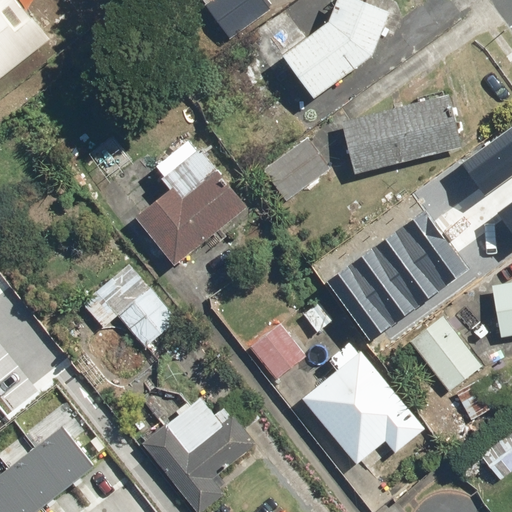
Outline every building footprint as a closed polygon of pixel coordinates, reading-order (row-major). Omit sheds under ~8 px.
[(0,0),(0,74),(49,36),(21,0),(0,0)] [(211,0),(211,1),(236,37),(273,11),(264,0),(211,0)] [(379,53),(394,8),(369,0),(343,0),(336,20),(293,52),(323,93),(379,53)] [(347,123),(358,169),(464,144),(453,98),(347,123)] [(197,139),(163,166),(179,187),(142,216),(180,264),(252,207),(213,159),(197,139)] [(267,171),(287,199),(331,168),(311,139),(267,171)] [(511,179),(511,154),(503,143),(446,187),(497,252),(511,240),(511,187),(508,183),(511,179)] [(439,303),(471,281),(455,258),(423,280),(439,303)] [(122,313),(148,346),(181,320),(136,263),(106,287),(82,304),(100,329),(122,313)] [(511,283),(496,287),(504,333),(511,331),(511,283)] [(484,365),(445,316),(413,341),(452,389),(484,365)] [(285,325),(255,346),(278,378),(308,357),(285,325)] [(429,425),(366,350),(336,375),(337,376),(307,398),(357,463),(389,439),(399,451),(429,425)] [(507,402),(491,374),(460,392),(476,420),(507,402)] [(205,511),(229,493),(216,478),(259,442),(236,415),(226,423),(204,397),(146,443),(167,469),(169,471),(168,472),(186,493),(202,511),(205,511)] [(66,419),(0,471),(0,511),(33,511),(99,460),(66,419)]
